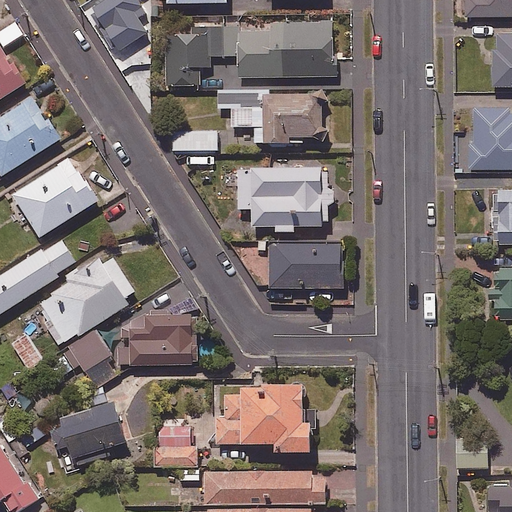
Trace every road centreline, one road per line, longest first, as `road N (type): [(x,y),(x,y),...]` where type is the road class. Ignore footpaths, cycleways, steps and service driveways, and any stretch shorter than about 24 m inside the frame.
road 1 (residential): [(42,0),(257,330),(406,334)]
road 2 (tertiary): [(406,334),(403,0)]
road 3 (tertiary): [(408,511),(406,334)]
